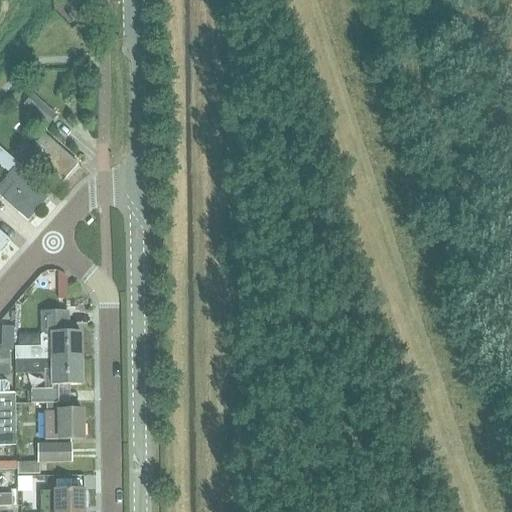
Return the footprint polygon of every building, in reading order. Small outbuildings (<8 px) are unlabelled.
[(48,126),(57,116),(33,96),(25,106),(48,126)] [(32,164),(58,187),(78,165),(44,135),(37,144),(44,150),(32,164)] [(0,196),(3,199),(2,199),(29,222),(49,199),(15,170),(19,165),(0,148),(0,165),(10,174),(7,178),(7,179),(0,186),(0,196)] [(0,254),(11,242),(0,232),(0,254)] [(15,306),(15,332),(15,343),(21,343),(21,333),(24,333),(24,306),(15,306)] [(17,348),(18,360),(30,360),(81,359),(81,334),(67,334),(67,313),(42,313),(42,348),(17,348)] [(13,326),(0,326),(0,337),(13,337),(13,326)] [(81,359),(18,360),(18,372),(43,372),(43,370),(51,369),(51,386),(82,385),(81,359)] [(0,434),(15,434),(15,396),(10,396),(9,386),(4,381),(0,380),(0,434)] [(46,403),(58,403),(57,390),(32,391),(32,403),(46,403)] [(58,403),(46,403),(46,412),(50,412),(58,412),(58,403)] [(58,412),(50,412),(46,412),(44,412),(45,440),(59,440),(83,439),(82,411),(58,412)] [(15,434),(0,434),(0,445),(15,446),(15,434)] [(38,445),(38,463),(40,463),(72,462),(72,445),(38,445)] [(40,463),(38,463),(18,463),(18,475),(40,474),(40,463)] [(29,478),(19,478),(19,488),(29,488),(29,478)] [(84,511),(85,492),(55,492),(55,507),(54,511),(84,511)] [(0,507),(12,507),(12,496),(0,495),(0,507)]
